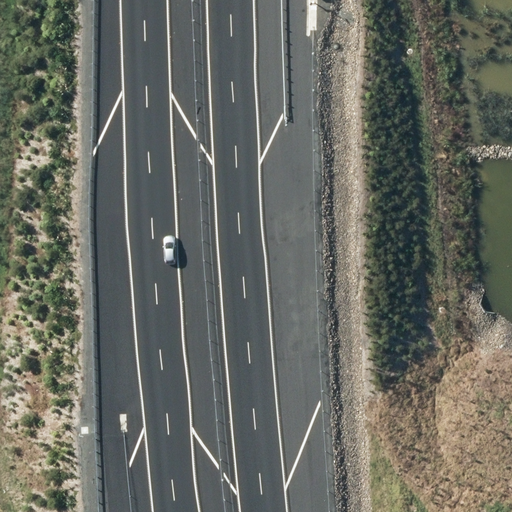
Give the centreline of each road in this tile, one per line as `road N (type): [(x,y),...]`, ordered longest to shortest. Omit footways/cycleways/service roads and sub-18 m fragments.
road 1 (motorway): [(234,0),(241,206),(271,511)]
road 2 (motorway): [(180,511),(155,234),(147,0)]
